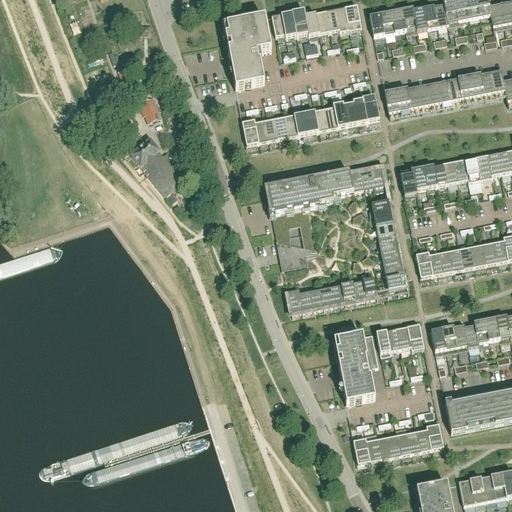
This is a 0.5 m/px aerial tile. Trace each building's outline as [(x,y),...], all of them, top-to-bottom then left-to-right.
[(487,0),(479,0),(475,1),(479,22),(490,19),(491,19),(489,11),(487,0)] [(101,9),(108,6),(106,1),(99,4),(101,9)] [(469,24),(479,22),(475,1),(465,3),(469,24)] [(454,5),(459,29),(458,26),(469,24),(465,3),(454,5)] [(448,31),(459,29),(454,5),(443,7),(448,31)] [(511,15),(510,6),(500,9),(504,33),(511,31),(511,15)] [(448,31),(443,7),(443,10),(433,12),(437,32),(447,30),(448,31)] [(493,35),(504,33),(500,9),(489,11),(491,19),(490,19),(493,35)] [(357,10),(345,13),(349,33),(348,33),(349,36),(349,37),(361,34),(357,10)] [(427,34),(437,32),(433,12),(423,13),(427,34)] [(339,37),(349,36),(348,33),(349,33),(345,13),(335,14),(339,35),(339,37)] [(417,37),(417,36),(412,13),(402,15),(406,36),(406,39),(417,37)] [(417,36),(427,34),(423,13),(413,15),(413,13),(412,13),(417,36),(417,37),(417,36)] [(330,37),(339,35),(335,14),(326,16),(330,37)] [(296,41),(308,39),(305,20),(304,15),(292,17),(296,38),(295,38),(296,40),(296,41)] [(406,39),(406,36),(402,15),(391,17),(395,38),(405,36),(406,39)] [(319,39),(330,37),(326,16),(315,18),(319,39)] [(285,42),(296,40),(295,38),(296,38),(292,17),(281,19),(285,40),(285,42)] [(384,40),(395,38),(391,17),(380,19),(384,40)] [(315,18),(305,20),(308,39),(308,41),(319,39),(315,18)] [(275,41),(285,40),(281,19),(273,21),(271,21),(275,41)] [(373,42),(384,40),(380,19),(369,22),(373,42)] [(223,30),(224,33),(229,62),(230,67),(235,94),(264,89),(258,58),(271,55),(265,22),(243,27),(226,30),(223,30)] [(139,41),(150,41),(150,31),(139,30),(139,41)] [(197,88),(208,86),(204,66),(193,68),(197,88)] [(490,77),(495,101),(499,100),(498,96),(505,95),(503,86),(501,75),(490,77)] [(495,101),(490,77),(479,79),(483,99),(490,98),(490,102),(495,101)] [(468,82),(473,105),(477,104),(476,101),(483,99),(479,79),(468,82)] [(468,82),(458,84),(462,104),(468,102),(469,106),(473,105),(468,82)] [(462,104),(458,84),(447,86),(452,109),(456,108),(455,105),(462,104)] [(511,84),(503,86),(505,95),(506,101),(507,106),(511,105),(511,84)] [(452,109),(447,86),(437,88),(441,108),(447,106),(447,110),(452,109)] [(441,108),(437,88),(427,90),(432,113),(436,112),(435,109),(441,108)] [(427,114),(432,113),(427,90),(417,92),(421,111),(427,110),(427,114)] [(421,111),(417,92),(406,94),(411,117),(415,116),(414,113),(421,111)] [(407,118),(411,117),(406,94),(396,96),(400,116),(406,114),(407,118)] [(400,116),(396,96),(384,98),(388,118),(389,118),(389,121),(393,121),(392,117),(400,116)] [(362,103),(367,127),(379,125),(375,101),(362,103)] [(160,122),(153,102),(140,107),(144,119),(145,118),(149,127),(160,122)] [(354,108),(358,129),(367,127),(362,103),(363,107),(354,108)] [(343,110),(347,131),(358,129),(354,108),(343,110)] [(334,112),(338,133),(347,131),(343,110),(334,112)] [(324,114),(328,135),(338,133),(334,112),(324,114)] [(315,116),(319,136),(328,135),(324,114),(315,116)] [(304,118),(308,139),(319,136),(315,116),(304,118)] [(294,120),(298,141),(308,139),(304,118),(294,120)] [(284,122),(288,142),(298,141),(294,120),(284,122)] [(273,124),(277,144),(288,142),(284,122),(273,124)] [(242,127),(246,151),(259,148),(255,128),(254,124),(242,127)] [(264,126),(268,146),(277,144),(273,124),(264,126)] [(264,126),(255,128),(259,148),(268,146),(264,126)] [(176,177),(162,160),(159,156),(160,155),(150,143),(131,159),(138,167),(139,169),(144,175),(166,201),(183,187),(184,186),(176,177)] [(501,179),(510,177),(506,156),(497,158),(501,179)] [(492,181),(501,179),(497,158),(487,160),(492,184),(492,181)] [(480,186),(492,184),(487,160),(476,162),(480,186)] [(468,188),(480,186),(476,162),(464,165),(468,188)] [(468,189),(468,188),(464,165),(453,167),(457,187),(467,185),(468,189)] [(447,189),(457,187),(453,167),(443,169),(447,189)] [(437,191),(447,189),(443,169),(433,171),(437,191)] [(426,193),(437,191),(433,171),(422,173),(426,193)] [(370,175),(374,193),(384,191),(385,191),(382,173),(370,175)] [(416,195),(426,193),(422,173),(412,175),(417,199),(417,198),(416,195)] [(360,177),(363,195),(374,193),(370,175),(360,177)] [(404,201),(417,199),(412,175),(400,177),(402,190),(404,201)] [(349,179),(353,197),(363,195),(360,177),(349,179)] [(329,185),(329,183),(313,186),(313,183),(300,186),(266,192),(271,214),(270,214),(271,218),(282,276),(293,274),(308,271),(307,269),(307,265),(310,263),(315,262),(317,258),(310,223),(311,223),(310,213),(319,212),(319,209),(333,206),(333,201),(353,197),(349,179),(341,181),(341,183),(329,185)] [(390,205),(388,206),(387,206),(371,209),(373,220),(392,217),(390,205)] [(376,231),(394,227),(392,217),(373,220),(376,231)] [(378,242),(396,238),(394,227),(376,231),(378,242)] [(380,252),(398,249),(396,238),(378,242),(380,252)] [(508,266),(511,265),(511,240),(503,242),(508,266)] [(497,268),(508,266),(503,242),(503,246),(493,248),(497,268)] [(486,270),(497,268),(493,248),(482,250),(486,270)] [(382,263),(400,259),(398,249),(380,252),(382,263)] [(474,273),(486,270),(482,250),(470,252),(474,273)] [(463,275),(474,273),(470,252),(459,254),(463,275)] [(454,277),(463,275),(459,254),(450,256),(454,277)] [(443,279),(454,277),(450,256),(439,258),(443,279)] [(420,283),(433,281),(428,257),(416,259),(418,270),(420,283)] [(443,279),(439,258),(429,260),(428,257),(433,281),(443,279)] [(384,273),(402,270),(400,259),(382,263),(384,273)] [(386,284),(404,280),(402,270),(384,273),(386,284)] [(404,280),(386,284),(388,295),(396,294),(397,297),(407,296),(404,280)] [(362,286),(366,304),(377,302),(376,297),(374,284),(362,286)] [(352,288),(355,306),(366,304),(362,286),(352,288)] [(341,290),(345,308),(355,306),(352,288),(341,290)] [(331,292),(334,311),(345,308),(341,290),(331,292)] [(320,294),(324,313),(334,311),(331,292),(320,294)] [(309,296),(313,315),(324,313),(320,294),(309,296)] [(302,317),(299,298),(293,300),(292,296),(287,297),(291,319),(302,317)] [(299,298),(302,317),(313,315),(309,296),(299,298)] [(511,346),(506,321),(495,323),(500,348),(511,346)] [(500,348),(495,323),(485,326),(489,346),(499,344),(500,348)] [(489,346),(485,326),(474,328),(479,351),(479,350),(479,348),(489,346)] [(479,351),(474,328),(474,330),(464,332),(464,330),(463,330),(468,354),(469,354),(468,353),(479,351)] [(411,353),(410,353),(411,356),(424,354),(419,330),(407,332),(411,353)] [(468,354),(463,330),(453,332),(458,356),(468,354)] [(407,332),(395,334),(399,355),(410,353),(411,353),(407,332)] [(458,356),(453,332),(442,334),(446,358),(458,356)] [(395,334),(386,336),(390,357),(399,355),(395,334)] [(446,358),(442,334),(431,336),(435,360),(446,358)] [(386,336),(376,338),(380,359),(390,357),(386,336)] [(346,410),(349,409),(375,404),(373,395),(370,382),(369,373),(378,371),(372,339),(353,343),(337,346),(333,346),(334,349),(337,364),(340,380),(341,383),(346,410)] [(451,439),(511,426),(511,394),(445,407),(451,439)] [(426,431),(431,455),(443,453),(439,429),(426,431)] [(420,457),(431,455),(426,431),(427,435),(416,437),(420,457)] [(411,459),(420,457),(416,437),(407,439),(411,459)] [(400,461),(411,459),(407,439),(396,441),(400,461)] [(391,463),(400,461),(396,441),(387,442),(391,463)] [(381,465),(391,463),(387,442),(377,444),(381,465)] [(358,469),(370,467),(365,443),(353,446),(358,469)] [(366,443),(365,443),(370,467),(381,465),(377,444),(366,447),(366,443)] [(511,501),(511,476),(501,478),(506,503),(511,501)] [(506,503),(501,478),(491,481),(496,505),(506,503)] [(496,505),(491,481),(480,483),(485,507),(496,505)] [(485,507),(480,483),(470,485),(474,509),(485,507)] [(474,509),(470,485),(459,487),(463,511),(474,509)] [(451,511),(449,501),(447,489),(416,495),(419,510),(419,511),(451,511)]
